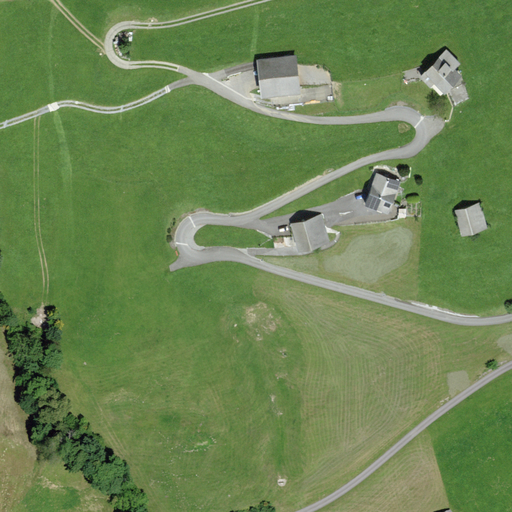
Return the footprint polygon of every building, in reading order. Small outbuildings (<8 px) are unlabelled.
[(445,49),(421,73),(441,93),(465,68),(445,49)] [(294,56),(258,59),(260,96),(296,94),(294,56)] [(402,181),(377,173),(367,203),(391,211),(402,181)] [(481,205),(456,212),(463,236),(488,228),(481,205)] [(323,213),(290,224),(298,249),(331,238),(323,213)]
